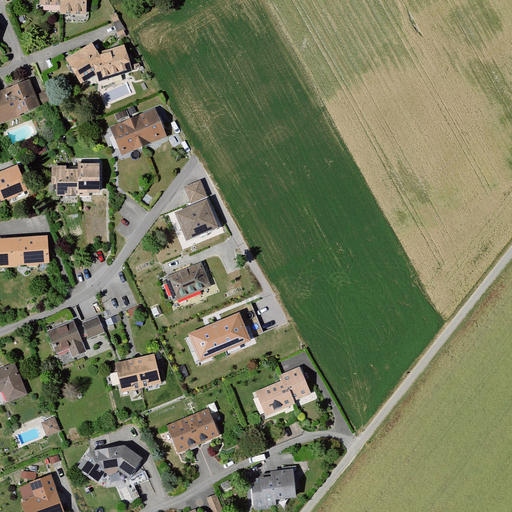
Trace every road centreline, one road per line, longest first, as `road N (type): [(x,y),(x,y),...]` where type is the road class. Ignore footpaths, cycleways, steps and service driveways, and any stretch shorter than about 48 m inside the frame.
road 1 (residential): [(276,313),(192,164),(107,277),(0,330)]
road 2 (residential): [(303,511),(355,446),(330,434),(295,440),(145,511)]
road 3 (track): [(355,446),(511,248)]
